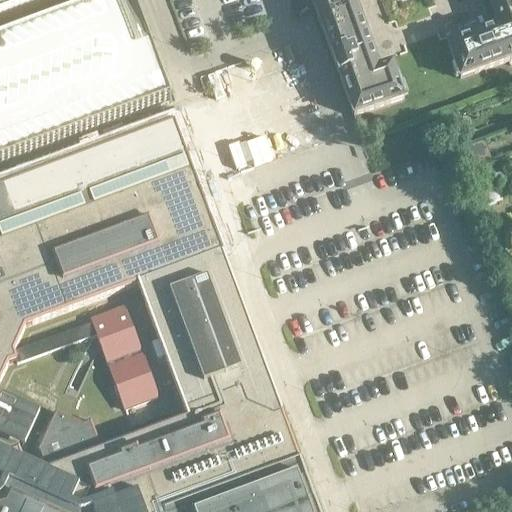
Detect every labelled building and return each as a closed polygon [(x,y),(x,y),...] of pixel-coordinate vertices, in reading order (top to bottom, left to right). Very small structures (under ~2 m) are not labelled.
[(0,0),(0,167),(169,104),(130,0),(0,0)] [(351,0),(335,0),(313,8),(353,119),(389,106),(403,101),(391,67),(377,72),(351,0)] [(351,0),(377,72),(389,106),(403,101),(459,81),(488,71),(462,0),(351,0)] [(447,47),(459,81),(488,71),(511,62),(511,0),(487,0),(498,29),(447,47)] [(460,121),(457,112),(444,117),(448,126),(460,121)] [(478,145),(466,149),(469,156),(480,153),(478,145)] [(468,174),(473,187),(491,181),(486,168),(468,174)] [(0,511),(317,511),(281,415),(273,418),(247,406),(241,390),(184,411),(187,419),(100,451),(90,424),(82,427),(55,413),(32,464),(21,459),(19,451),(11,454),(0,449),(0,400),(0,401),(0,399),(0,383),(25,329),(222,256),(191,172),(2,242),(0,237),(0,511)] [(479,211),(501,203),(495,188),(474,196),(479,211)] [(511,242),(511,225),(493,231),(498,247),(511,242)] [(108,379),(190,354),(176,305),(93,330),(108,379)]
